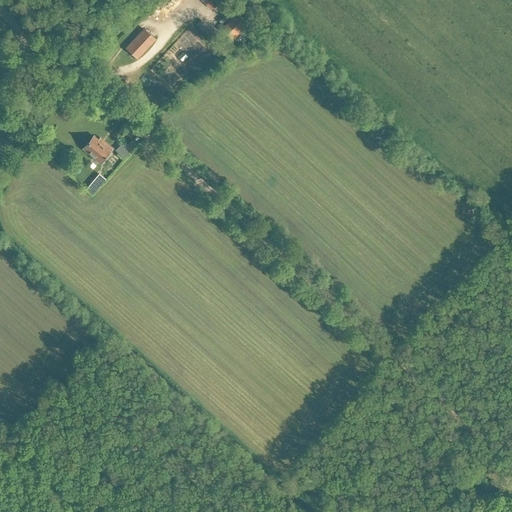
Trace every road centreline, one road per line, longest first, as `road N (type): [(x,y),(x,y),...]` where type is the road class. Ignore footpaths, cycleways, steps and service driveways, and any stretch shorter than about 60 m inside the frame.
road 1 (track): [(511,462),(144,135)]
road 2 (unclassified): [(0,158),(24,114),(30,75),(21,37),(0,9)]
